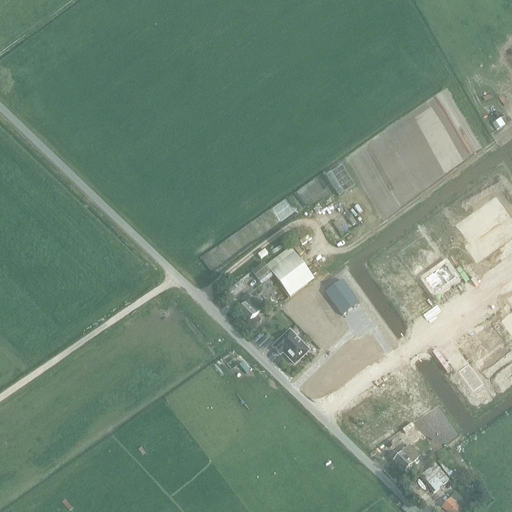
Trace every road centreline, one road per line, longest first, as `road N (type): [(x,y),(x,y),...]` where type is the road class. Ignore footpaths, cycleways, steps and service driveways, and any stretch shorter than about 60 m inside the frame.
road 1 (unclassified): [(320,417),(0,107)]
road 2 (residential): [(320,417),(511,275)]
road 3 (unclassified): [(419,511),(320,417)]
